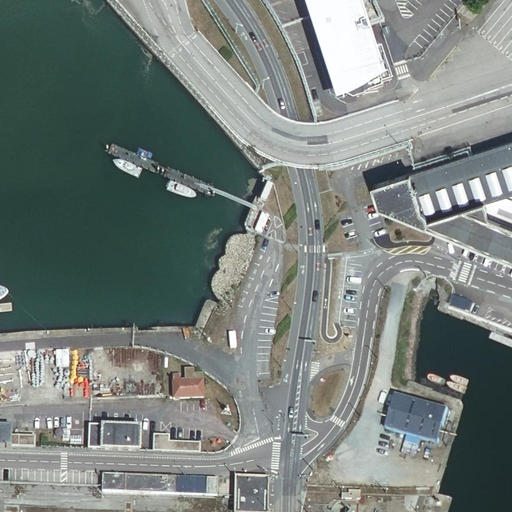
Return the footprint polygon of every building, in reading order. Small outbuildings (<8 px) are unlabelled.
[(310,0),(315,16),(318,15),(319,19),(317,20),(323,41),(326,40),(327,44),(324,44),(331,67),(334,66),(335,70),(333,71),(339,92),(345,91),(348,100),(384,89),(382,84),(392,82),(382,48),(381,48),(374,50),(369,51),(368,48),(372,47),(370,37),(365,39),(365,37),(369,35),(367,28),(366,25),(361,26),(359,18),(354,2),(358,1),(357,0),(310,0)] [(511,142),(417,173),(373,187),(379,208),(511,262),(511,225),(490,217),(485,203),(511,194),(511,142)] [(511,194),(485,203),(490,217),(511,225),(511,194)] [(477,306),(453,298),(450,311),(473,318),(477,306)] [(173,382),(173,401),(204,400),(204,378),(195,378),(195,372),(184,372),(185,386),(181,386),(181,382),(173,382)] [(386,432),(439,448),(449,415),(396,399),(386,432)] [(12,445),(37,445),(37,435),(13,434),(13,424),(0,423),(0,442),(12,443),(12,445)] [(88,428),(87,452),(137,454),(138,430),(88,428)] [(154,438),(154,453),(199,455),(200,445),(169,444),(169,438),(154,438)] [(218,482),(206,482),(103,477),(103,487),(102,494),(174,497),(174,496),(206,498),(217,498),(218,482)] [(264,511),(265,481),(235,480),(235,498),(234,511),(264,511)] [(363,499),(364,489),(350,488),(350,492),(345,492),(344,498),(363,499)]
